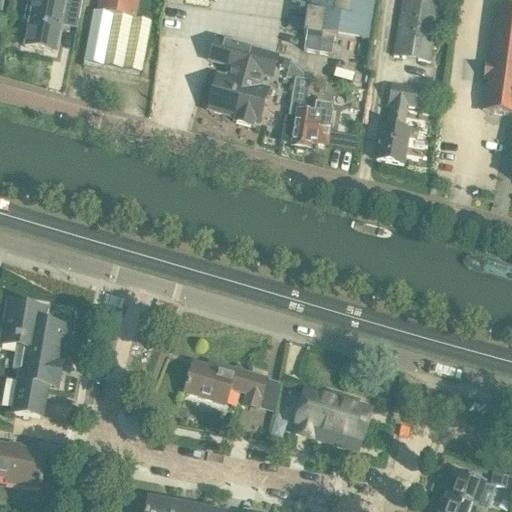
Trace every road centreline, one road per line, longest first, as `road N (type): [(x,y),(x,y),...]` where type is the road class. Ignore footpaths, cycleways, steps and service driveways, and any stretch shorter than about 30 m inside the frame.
road 1 (residential): [(0,242),(511,388)]
road 2 (unclassified): [(511,242),(0,97)]
road 3 (residential): [(380,511),(367,497),(97,451)]
